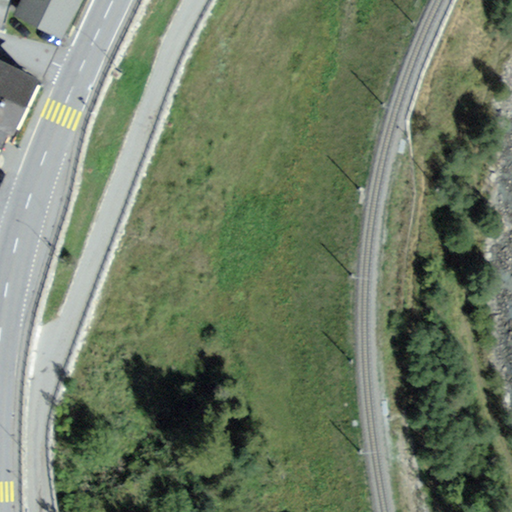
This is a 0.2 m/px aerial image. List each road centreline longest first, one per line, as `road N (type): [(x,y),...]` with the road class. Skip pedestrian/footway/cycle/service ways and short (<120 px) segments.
road 1 (unclassified): [(196,0),(51,368),(36,438),(40,511)]
road 2 (primary): [(82,69),(28,204),(0,367)]
